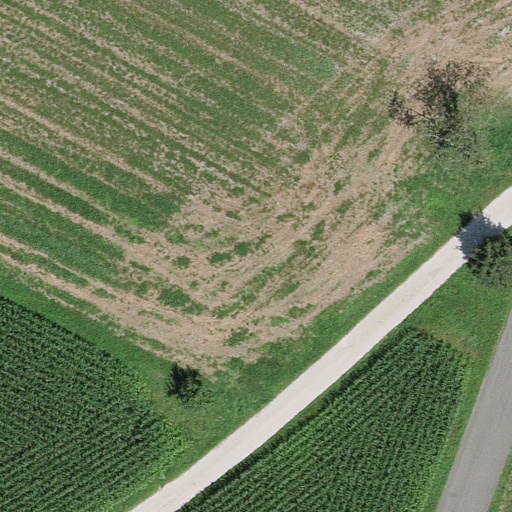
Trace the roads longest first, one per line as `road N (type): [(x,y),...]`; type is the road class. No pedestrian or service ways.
road 1 (track): [(155,511),(511,202)]
road 2 (unclassified): [(462,511),(511,374)]
